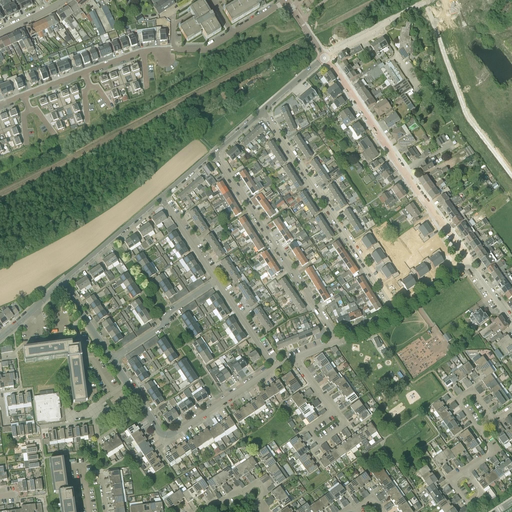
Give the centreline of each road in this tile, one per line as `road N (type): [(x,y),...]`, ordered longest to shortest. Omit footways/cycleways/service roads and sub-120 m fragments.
road 1 (residential): [(0,105),(133,54),(206,49),(287,0)]
road 2 (residential): [(468,261),(323,55)]
road 3 (residential): [(396,313),(263,110)]
road 4 (residential): [(338,339),(213,152)]
road 5 (residential): [(60,283),(161,196)]
road 6 (residential): [(112,360),(216,281)]
road 7 (residential): [(164,434),(274,366)]
